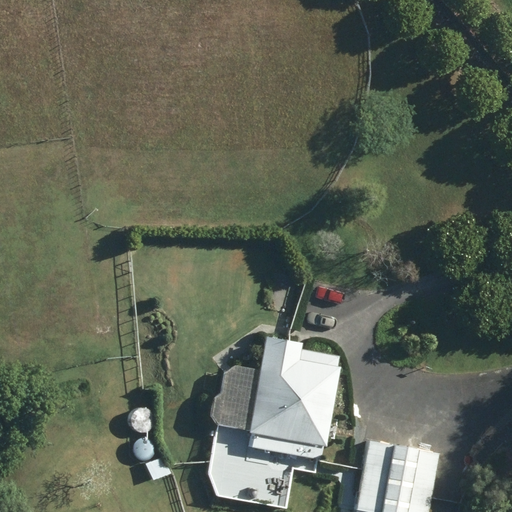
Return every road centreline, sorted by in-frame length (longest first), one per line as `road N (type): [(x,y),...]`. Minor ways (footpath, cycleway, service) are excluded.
road 1 (unknown): [(400,0),(511,120)]
road 2 (unknown): [(511,378),(362,369)]
